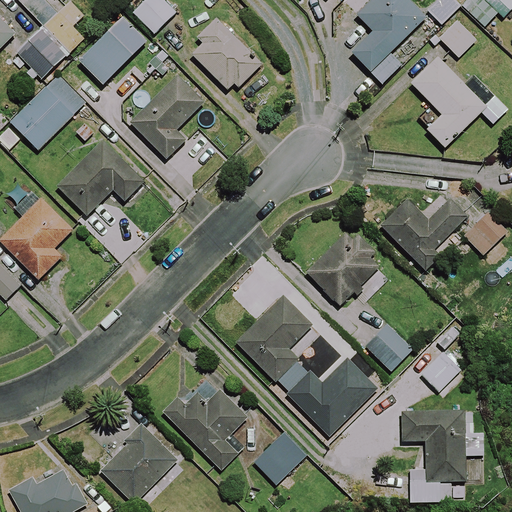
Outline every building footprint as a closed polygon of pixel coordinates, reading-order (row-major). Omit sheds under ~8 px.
[(59,14),(45,0),(32,0),(26,6),(45,27),(59,14)] [(178,13),(164,0),(146,0),(134,13),(156,35),(178,13)] [(424,21),(404,0),(371,0),(355,17),(372,35),(350,56),(380,87),(399,68),(388,56),(424,21)] [(458,9),(449,0),(436,0),(424,12),(440,28),(458,9)] [(511,9),(511,3),(508,0),(472,0),(463,10),(482,30),(497,15),(502,20),(511,9)] [(59,14),(45,27),(71,53),(86,39),(74,27),(86,15),(72,1),(59,14)] [(0,50),(17,33),(0,16),(0,50)] [(148,41),(124,18),(80,62),(104,86),(148,41)] [(191,58),(225,93),(233,85),(238,90),(260,67),(215,22),(199,39),(205,44),(191,58)] [(475,42),(457,23),(438,41),(456,60),(475,42)] [(463,87),(437,61),(410,87),(440,118),(425,132),(442,150),(494,101),(472,78),(463,87)] [(60,77),(12,123),(39,151),(87,105),(60,77)] [(132,124),(143,135),(167,159),(187,139),(177,130),(204,103),(178,77),(132,124)] [(144,185),(100,143),(55,190),(86,220),(111,193),(124,205),(144,185)] [(8,210),(20,222),(0,242),(0,245),(38,283),(60,260),(52,252),(71,233),(40,202),(36,206),(24,194),(8,210)] [(468,217),(451,200),(426,225),(407,205),(381,230),(425,275),(441,260),(432,252),(468,217)] [(505,235),(486,216),(463,239),(482,258),(505,235)] [(382,267),(349,233),(305,275),(338,309),(382,267)] [(21,287),(1,266),(0,266),(0,298),(4,303),(21,287)] [(310,329),(281,300),(235,346),(274,385),(297,362),(287,352),(310,329)] [(411,352),(386,328),(365,350),(389,374),(411,352)] [(383,382),(358,356),(336,377),(361,403),(383,382)] [(182,392),(161,414),(219,473),(237,456),(224,443),(246,421),(219,394),(202,411),(182,392)] [(469,483),(468,412),(402,412),(403,443),(427,443),(427,484),(469,483)] [(181,460),(143,423),(99,467),(136,504),(181,460)] [(306,458),(283,434),(263,453),(285,477),(306,458)] [(76,511),(85,507),(65,471),(36,486),(33,480),(8,493),(18,511),(76,511)]
